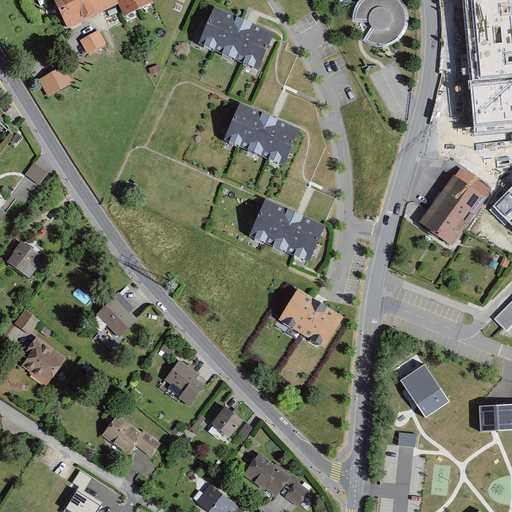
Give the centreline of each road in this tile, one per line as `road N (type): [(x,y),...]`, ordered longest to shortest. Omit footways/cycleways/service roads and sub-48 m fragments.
road 1 (residential): [(356,478),(325,467),(294,438),(136,266),(0,60)]
road 2 (unclassified): [(356,478),(374,299),(428,85),(430,0)]
road 3 (residential): [(0,407),(162,511)]
